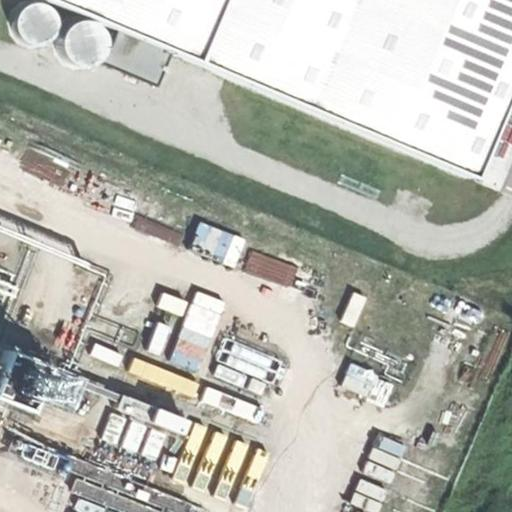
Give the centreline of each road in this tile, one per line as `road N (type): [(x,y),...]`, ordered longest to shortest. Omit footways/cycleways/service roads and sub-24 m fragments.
road 1 (unknown): [(0,176),(239,306),(285,346),(318,444),(306,511)]
road 2 (unknown): [(511,160),(477,214),(445,224),(90,91)]
